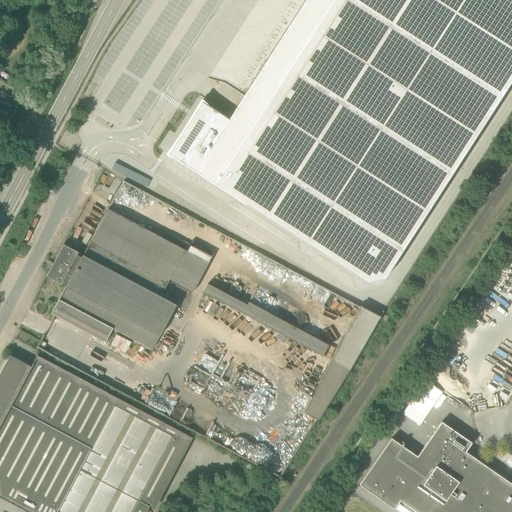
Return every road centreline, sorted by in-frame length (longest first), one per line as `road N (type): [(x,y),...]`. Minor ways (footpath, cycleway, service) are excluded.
road 1 (track): [(511,213),(311,511)]
road 2 (secondary): [(0,218),(117,0)]
road 3 (unclassified): [(0,324),(78,174)]
